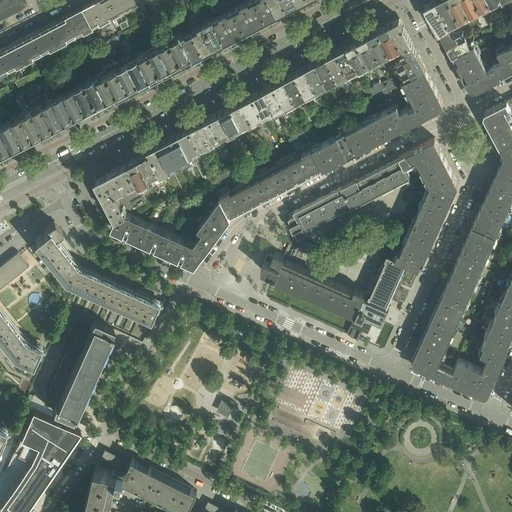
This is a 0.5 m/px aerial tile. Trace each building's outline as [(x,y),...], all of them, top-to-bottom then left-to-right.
[(0,0),(0,14),(22,3),(22,2),(25,0),(0,0)] [(94,27),(144,0),(94,0),(83,6),(94,27)] [(268,20),(257,0),(247,0),(245,2),(257,25),(268,20)] [(278,14),(270,0),(257,0),(268,20),(278,14)] [(288,9),(283,0),(270,0),(278,14),(288,9)] [(299,3),(297,0),(283,0),(288,9),(299,3)] [(438,0),(431,0),(428,2),(425,4),(430,13),(431,13),(440,29),(448,25),(449,25),(451,24),(438,0)] [(451,0),(438,0),(451,24),(461,18),(451,0)] [(464,0),(451,0),(461,18),(472,13),(464,0)] [(478,0),(464,0),(472,13),(482,8),(478,0)] [(257,25),(245,2),(234,7),(247,31),(257,25)] [(152,6),(155,12),(161,8),(158,3),(152,6)] [(0,74),(34,57),(94,26),(94,27),(83,6),(41,28),(0,48),(0,74)] [(247,31),(234,7),(224,12),(236,36),(247,31)] [(136,15),(139,20),(145,17),(143,11),(136,15)] [(236,36),(224,12),(213,18),(226,42),(236,36)] [(226,42),(213,18),(208,21),(205,15),(200,18),(203,23),(215,47),(226,42)] [(397,18),(389,22),(401,46),(403,45),(412,40),(401,19),(397,18)] [(120,23),(123,28),(129,25),(127,20),(120,23)] [(389,22),(378,28),(391,52),(401,46),(389,22)] [(215,47),(203,23),(192,29),(205,53),(215,47)] [(463,35),(462,31),(457,33),(452,31),(449,25),(448,25),(440,29),(447,43),(463,35)] [(391,52),(378,28),(368,33),(380,57),(391,52)] [(205,53),(192,29),(182,34),(194,58),(205,53)] [(194,58),(182,34),(180,32),(176,34),(177,36),(171,39),(184,64),(194,58)] [(380,57),(368,33),(358,39),(370,63),(374,71),(385,66),(380,57)] [(466,34),(463,35),(447,43),(452,53),(474,42),(472,38),(469,40),(466,34)] [(99,37),(77,49),(80,54),(102,43),(99,37)] [(184,64),(171,39),(164,42),(163,40),(159,43),(173,69),(184,64)] [(370,63),(358,39),(347,44),(360,68),(370,63)] [(412,40),(403,45),(406,52),(401,54),(403,59),(417,51),(412,40)] [(461,70),(491,54),(487,46),(479,50),(474,42),(452,53),(461,70)] [(173,69),(159,43),(155,45),(156,46),(150,50),(163,74),(173,69)] [(336,48),(337,50),(349,74),(360,68),(347,44),(343,46),(342,45),(336,48)] [(506,45),(498,49),(509,72),(511,70),(511,45),(511,46),(510,44),(507,46),(506,45)] [(349,74),(337,50),(336,48),(325,54),(326,55),(339,79),(349,74)] [(509,72),(498,49),(497,49),(502,58),(495,61),(491,54),(461,70),(470,88),(475,90),(509,72)] [(163,74),(150,50),(143,53),(142,51),(138,53),(140,56),(152,80),(163,74)] [(417,51),(403,59),(396,62),(404,78),(425,67),(417,51)] [(152,80),(140,56),(139,56),(136,52),(127,57),(129,61),(141,86),(152,80)] [(69,53),(46,65),(49,70),(72,59),(69,53)] [(339,79),(326,55),(325,54),(315,59),(316,60),(328,85),(339,79)] [(141,86),(129,61),(127,57),(116,63),(118,67),(131,91),(141,86)] [(328,85),(316,60),(315,59),(304,64),(305,66),(318,90),(328,85)] [(131,91),(118,67),(115,68),(112,63),(105,66),(107,69),(121,96),(131,91)] [(318,90),(305,66),(304,64),(294,70),(295,71),(307,96),(318,90)] [(425,67),(404,78),(403,79),(416,104),(439,92),(425,67)] [(38,69),(16,81),(19,86),(41,74),(38,69)] [(121,96),(107,69),(96,75),(109,99),(110,102),(121,96)] [(307,96),(295,71),(294,70),(284,75),(297,101),(307,96)] [(109,99),(96,75),(85,80),(98,105),(109,99)] [(273,81),(274,82),(286,106),(297,101),(284,75),(273,81)] [(390,78),(391,78),(380,83),(383,89),(393,84),(398,82),(395,75),(390,78)] [(98,105),(85,80),(75,86),(87,110),(98,105)] [(286,106),(274,82),(273,81),(262,86),(263,88),(275,110),(276,112),(277,111),(280,117),(289,113),(286,107),(286,106)] [(8,85),(0,88),(0,95),(10,90),(8,85)] [(87,110),(75,86),(64,91),(77,116),(87,110)] [(275,110),(263,88),(262,86),(252,92),(253,93),(265,115),(275,110)] [(77,116),(64,91),(54,97),(67,121),(77,116)] [(365,100),(367,104),(383,96),(381,91),(365,100)] [(265,115),(253,93),(252,92),(242,97),(242,99),(254,121),(253,121),(255,124),(260,122),(258,119),(265,115)] [(409,106),(401,109),(408,124),(443,106),(444,102),(439,92),(416,104),(410,108),(409,106)] [(342,111),(352,105),(347,95),(344,97),(346,100),(339,104),(342,111)] [(511,96),(485,111),(484,114),(492,129),(511,118),(511,114),(509,110),(511,108),(511,96)] [(67,121),(54,97),(44,102),(56,126),(67,121)] [(254,121),(242,99),(242,97),(231,103),(243,126),(253,121),(254,121)] [(56,126),(44,102),(33,107),(46,132),(56,126)] [(243,126),(231,103),(220,108),(233,132),(243,126)] [(398,103),(372,116),(383,137),(408,124),(401,109),(398,103)] [(46,132),(33,107),(23,113),(35,136),(35,137),(46,132)] [(220,108),(210,114),(222,137),(233,132),(220,108)] [(25,143),(12,118),(10,113),(0,118),(3,123),(15,148),(25,143)] [(35,136),(23,113),(12,118),(25,143),(35,137),(35,136)] [(210,114),(200,119),(212,143),(222,137),(210,114)] [(372,116),(347,129),(358,150),(383,137),(372,116)] [(511,118),(492,129),(496,138),(511,129),(511,118)] [(200,119),(189,125),(201,148),(212,143),(200,119)] [(15,148),(3,123),(0,124),(0,145),(4,153),(15,148)] [(179,130),(179,131),(191,154),(201,148),(189,125),(179,130)] [(358,150),(347,129),(346,128),(337,132),(338,134),(348,155),(358,150)] [(511,177),(511,129),(496,138),(505,153),(497,171),(511,177)] [(191,154),(179,131),(179,130),(168,136),(169,137),(182,162),(192,157),(191,154)] [(324,168),(312,145),(304,131),(289,139),(292,144),(294,143),(297,141),(300,141),(302,140),(304,139),(308,139),(309,141),(308,143),(306,144),(305,145),(303,146),(300,148),(302,152),(271,168),(282,189),(324,168)] [(312,145),(324,168),(348,155),(338,134),(313,147),(312,145)] [(182,162),(169,137),(168,136),(158,141),(171,167),(182,162)] [(449,164),(441,148),(435,137),(399,156),(400,157),(405,166),(418,159),(427,175),(449,164)] [(147,147),(148,148),(161,173),(171,167),(158,141),(147,147)] [(161,173),(148,148),(147,147),(137,152),(138,156),(139,156),(153,184),(164,178),(162,174),(161,173)] [(153,184),(139,156),(138,156),(137,152),(136,152),(137,155),(132,158),(130,158),(127,160),(128,161),(142,189),(153,184)] [(342,186),(351,204),(352,205),(410,175),(405,166),(400,157),(358,179),(357,177),(342,185),(342,186)] [(148,201),(142,189),(128,161),(95,178),(116,217),(127,212),(127,211),(126,210),(133,206),(134,208),(148,201)] [(449,164),(427,175),(431,183),(425,197),(448,207),(459,182),(449,164)] [(231,215),(282,189),(271,168),(230,189),(228,185),(226,187),(224,188),(222,188),(220,189),(218,189),(216,187),(218,185),(219,184),(220,183),(222,181),(223,180),(225,179),(227,178),(228,177),(230,176),(227,171),(212,179),(221,196),(231,215)] [(511,177),(497,171),(485,196),(508,207),(511,198),(511,177)] [(304,229),(351,204),(342,186),(290,213),(292,217),(289,218),(292,224),(291,225),(294,231),(294,230),(298,237),(307,233),(304,229)] [(199,226),(203,230),(215,238),(231,216),(231,215),(221,196),(211,210),(212,211),(206,220),(205,218),(199,226)] [(485,196),(474,223),(496,233),(508,207),(485,196)] [(448,207),(425,197),(417,214),(440,224),(448,207)] [(414,203),(409,201),(403,216),(408,218),(414,203)] [(127,212),(116,217),(116,218),(112,226),(140,239),(148,221),(139,217),(138,219),(131,215),(132,214),(127,212)] [(417,214),(401,249),(424,259),(440,224),(417,214)] [(35,240),(41,247),(55,236),(55,237),(62,231),(54,221),(46,226),(48,230),(35,240)] [(156,225),(148,221),(140,239),(167,251),(175,233),(166,229),(165,231),(156,227),(156,225)] [(474,223),(462,249),(485,259),(496,233),(474,223)] [(215,238),(203,230),(194,242),(205,251),(215,238)] [(383,254),(392,234),(387,232),(378,252),(383,254)] [(184,237),(175,233),(167,251),(195,264),(205,251),(194,242),(193,244),(183,239),(184,237)] [(55,236),(41,247),(47,254),(60,243),(55,237),(55,236)] [(60,243),(47,254),(52,261),(66,250),(60,243)] [(389,253),(393,245),(388,243),(385,251),(389,253)] [(424,259),(401,249),(401,251),(399,250),(396,256),(395,257),(406,262),(420,268),(424,259)] [(462,249),(454,266),(477,276),(485,259),(462,249)] [(18,250),(0,264),(0,287),(29,265),(18,250)] [(66,250),(52,261),(58,268),(72,257),(66,250)] [(354,289),(321,275),(283,258),(285,255),(275,251),(274,254),(268,252),(265,260),(262,268),(273,273),(271,276),(355,314),(347,333),(365,341),(366,338),(359,335),(362,329),(368,332),(375,318),(383,322),(383,321),(382,321),(385,314),(386,315),(387,314),(386,313),(389,307),(390,307),(390,306),(387,305),(391,297),(399,300),(404,289),(400,287),(406,272),(403,271),(406,262),(395,257),(396,256),(388,253),(385,258),(387,258),(382,269),(377,266),(365,292),(355,287),(354,289)] [(72,257),(58,268),(65,277),(76,263),(72,257)] [(76,263),(65,277),(75,282),(83,266),(76,263)] [(83,266),(75,282),(84,286),(91,270),(83,266)] [(454,266),(443,292),(465,302),(477,276),(454,266)] [(91,270),(84,286),(92,289),(99,273),(91,270)] [(99,273),(92,289),(100,293),(107,277),(99,273)] [(511,276),(508,285),(509,285),(501,301),(511,305),(511,276)] [(107,277),(100,293),(108,297),(116,281),(107,277)] [(116,281),(108,297),(116,301),(124,285),(116,281)] [(124,285),(116,301),(125,304),(132,288),(124,285)] [(132,288),(125,304),(133,308),(140,292),(132,288)] [(140,292),(133,308),(141,312),(149,296),(140,292)] [(443,292),(431,318),(454,328),(465,302),(443,292)] [(149,296),(141,312),(150,316),(157,299),(149,296)] [(511,334),(511,305),(501,301),(490,326),(511,335),(511,334)] [(25,338),(15,325),(0,306),(0,335),(13,352),(32,361),(40,345),(25,338)] [(73,419),(113,328),(93,318),(89,327),(91,328),(89,331),(77,326),(47,393),(59,398),(58,402),(56,401),(53,408),(53,410),(54,410),(73,419)] [(431,318),(419,344),(442,354),(454,328),(431,318)] [(472,327),(476,329),(480,321),(476,318),(472,327)] [(511,335),(490,326),(483,343),(484,344),(481,352),(489,355),(502,362),(506,352),(504,351),(511,335)] [(439,362),(442,354),(419,344),(412,359),(414,363),(448,378),(453,368),(439,362)] [(489,355),(483,368),(473,389),(484,394),(488,393),(502,362),(489,355)] [(458,357),(453,368),(448,378),(473,389),(483,368),(458,357)] [(231,412),(235,402),(230,399),(229,403),(224,401),(224,402),(223,402),(220,408),(221,409),(220,410),(225,412),(226,410),(231,412)] [(0,503),(0,507),(6,511),(22,511),(38,490),(39,490),(38,489),(46,478),(46,479),(47,478),(46,478),(54,467),(63,455),(62,454),(78,432),(79,432),(79,431),(79,430),(80,430),(78,429),(75,427),(70,425),(61,421),(32,408),(26,422),(10,457),(26,464),(0,502),(0,503)] [(109,511),(118,478),(124,479),(127,481),(128,481),(134,484),(139,487),(187,511),(191,504),(191,503),(198,490),(150,466),(144,463),(138,460),(135,459),(132,457),(131,460),(105,447),(100,456),(117,464),(116,469),(115,469),(115,466),(114,469),(96,465),(85,511),(109,511)] [(241,511),(235,509),(233,511),(208,499),(203,508),(211,511),(241,511)]
